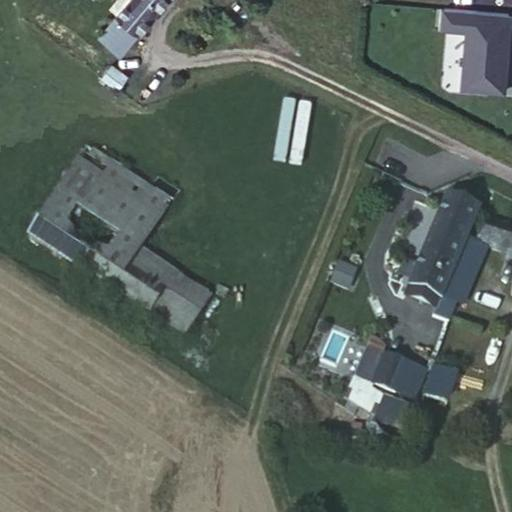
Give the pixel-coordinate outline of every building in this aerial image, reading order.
[(125,0),(87,0),(69,24),(92,43),(125,0)] [(511,29),(511,14),(443,9),(441,29),(467,31),(462,88),(507,92),(511,29)] [(56,219),(141,270),(183,201),(98,149),(56,219)] [(388,276),(418,288),(422,272),(440,223),(449,199),(451,192),(422,182),(388,276)] [(491,240),(500,215),(449,199),(440,223),(458,230),(491,240)] [(43,240),(190,331),(205,308),(141,270),(56,219),(43,240)] [(422,272),(443,280),(458,230),(440,223),(422,272)] [(495,275),(511,279),(511,236),(506,235),(495,275)] [(305,287),(313,269),(296,262),(288,280),(305,287)] [(422,272),(418,288),(440,293),(443,280),(422,272)] [(366,366),(388,377),(398,350),(376,341),(366,366)] [(398,350),(388,377),(402,384),(412,355),(398,350)] [(443,404),(453,372),(430,365),(420,397),(443,404)] [(376,410),(335,392),(328,410),(303,399),(295,420),(374,454),(388,416),(376,410)]
